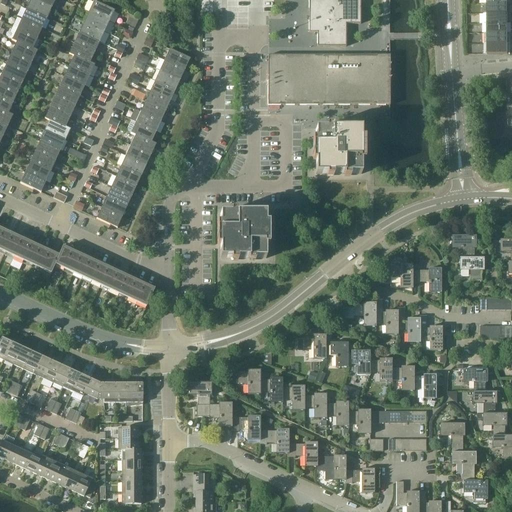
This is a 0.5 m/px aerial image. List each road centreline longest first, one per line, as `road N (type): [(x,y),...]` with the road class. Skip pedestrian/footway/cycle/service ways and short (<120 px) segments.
road 1 (residential): [(57,224),(143,19)]
road 2 (residential): [(349,511),(227,454),(168,442)]
road 3 (residential): [(165,348),(166,274),(57,224)]
road 4 (residential): [(331,263),(375,293),(437,314),(509,318)]
road 5 (tertiary): [(165,348),(232,334),(331,263)]
road 6 (tertiary): [(165,348),(119,344),(0,293)]
road 7 (tertiary): [(331,263),(401,215),(461,199)]
road 8 (tertiary): [(461,199),(451,68)]
